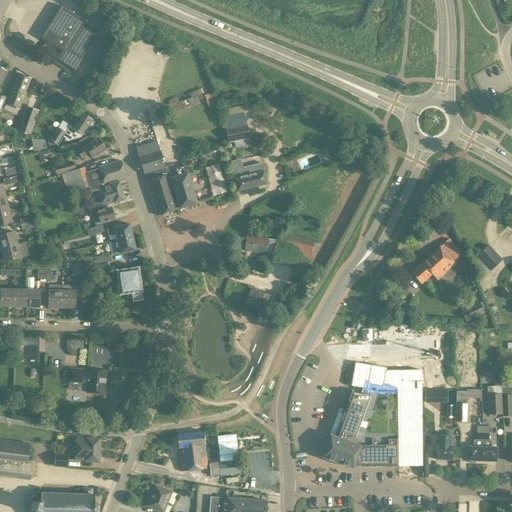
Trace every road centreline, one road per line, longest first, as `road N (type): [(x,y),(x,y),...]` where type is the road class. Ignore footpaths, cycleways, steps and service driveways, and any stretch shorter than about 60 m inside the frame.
road 1 (residential): [(0,46),(115,116),(151,216),(166,330)]
road 2 (tertiary): [(411,110),(156,0)]
road 3 (residential): [(166,330),(164,361),(112,511)]
road 4 (residential): [(166,330),(0,321)]
road 5 (residential): [(430,494),(289,489)]
road 6 (tertiary): [(289,489),(282,395),(299,355)]
road 7 (tertiary): [(360,262),(388,228),(429,146)]
road 8 (tertiary): [(414,139),(360,262)]
